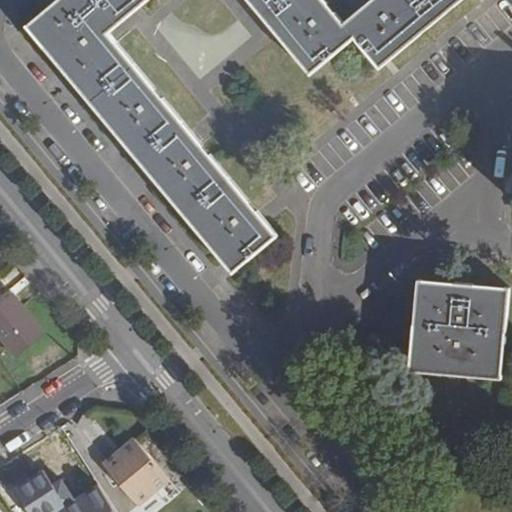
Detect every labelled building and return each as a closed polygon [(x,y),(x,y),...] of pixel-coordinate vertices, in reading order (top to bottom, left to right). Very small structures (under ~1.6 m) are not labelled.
[(372,0),(345,23),(326,0),(61,0),(31,26),(236,271),(279,235),(110,32),(148,0),(252,0),(312,73),(357,36),(383,67),(462,0),(372,0)] [(0,278),(0,297),(9,289),(0,278)] [(502,377),(511,288),(420,278),(412,369),(502,377)] [(0,337),(17,357),(44,332),(13,296),(0,307),(0,337)] [(136,438),(105,464),(140,503),(170,478),(136,438)] [(72,485),(92,472),(76,448),(56,461),(72,485)]
